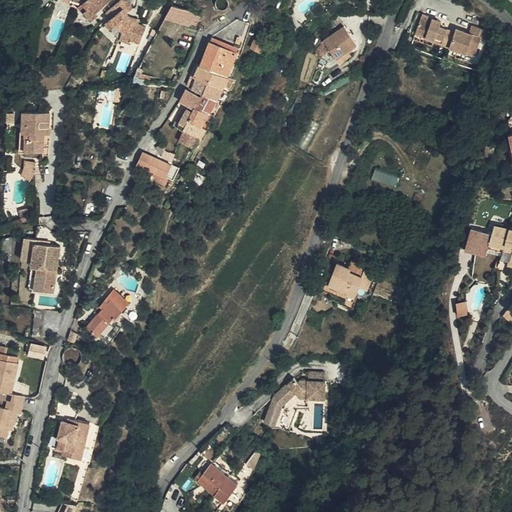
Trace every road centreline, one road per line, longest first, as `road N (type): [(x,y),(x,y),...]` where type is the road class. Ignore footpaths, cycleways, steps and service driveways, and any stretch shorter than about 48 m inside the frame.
road 1 (residential): [(154,511),(169,475),(261,366),(292,312),(401,0)]
road 2 (residential): [(254,0),(210,31),(103,226),(51,377),(25,511)]
